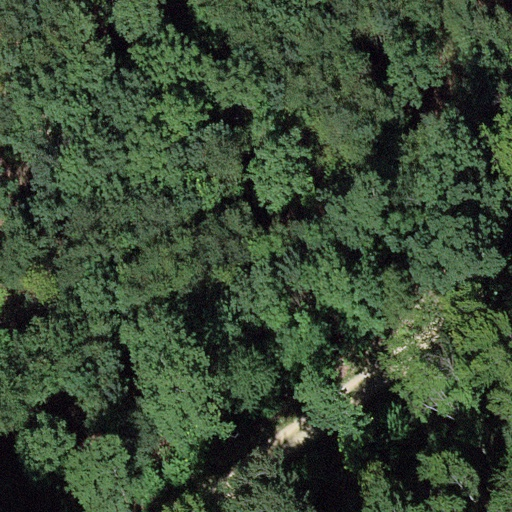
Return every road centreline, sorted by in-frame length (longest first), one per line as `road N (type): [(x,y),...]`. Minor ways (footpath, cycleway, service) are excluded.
road 1 (track): [(305,0),(128,177),(0,370)]
road 2 (track): [(511,276),(292,421),(194,511)]
